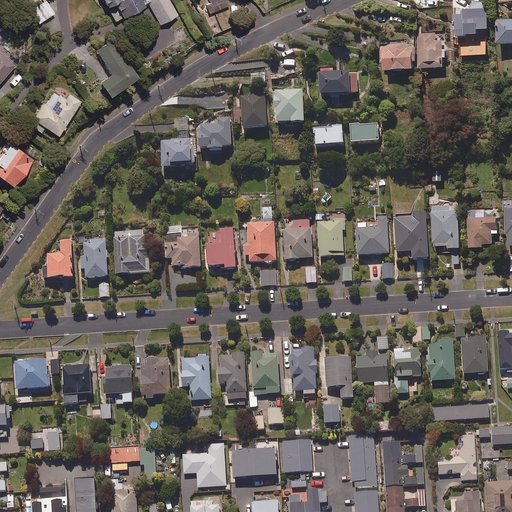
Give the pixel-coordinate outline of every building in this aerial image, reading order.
[(54,12),(46,0),(45,0),(36,7),(44,19),(54,12)] [(103,0),(115,20),(148,1),(160,23),(178,13),(170,0),(103,0)] [(227,4),(225,0),(208,0),(209,2),(204,4),(209,13),(227,4)] [(487,5),(481,5),(481,9),(454,11),(456,37),(478,35),(477,30),(489,29),(487,5)] [(511,43),(511,19),(497,20),(498,44),(511,43)] [(443,68),(443,59),(446,59),(446,49),(443,49),(443,40),(436,41),(435,33),(419,33),(420,69),(443,68)] [(136,77),(112,39),(95,50),(111,73),(100,80),(109,95),(136,77)] [(413,70),(412,44),(381,46),(382,71),(413,70)] [(487,55),(485,44),(461,46),(462,57),(487,55)] [(0,82),(16,65),(0,50),(0,82)] [(264,72),(250,74),(251,83),(265,82),(264,72)] [(348,72),(318,73),(319,96),(357,95),(357,76),(349,77),(348,72)] [(274,124),(290,123),(290,126),(303,125),(303,123),(302,90),(273,90),(274,124)] [(65,98),(55,91),(46,103),(44,101),(29,123),(41,132),(46,125),(58,133),(81,100),(69,92),(65,98)] [(266,127),(264,95),(240,96),(241,128),(266,127)] [(188,131),(188,118),(174,119),(175,132),(188,131)] [(198,150),(222,150),(222,148),(230,148),(230,118),(217,118),(217,125),(198,125),(198,150)] [(378,143),(377,125),(349,126),(350,144),(378,143)] [(343,145),(342,127),(313,129),(314,147),(343,145)] [(194,167),(193,139),(160,141),(161,169),(174,168),(194,167)] [(34,158),(10,140),(0,152),(0,173),(13,184),(34,158)] [(386,187),(386,179),(378,179),(378,187),(386,187)] [(490,191),(478,191),(479,199),(490,198),(490,191)] [(511,200),(503,201),(504,235),(508,235),(509,247),(511,246),(511,200)] [(448,250),(452,250),(453,265),(460,264),(459,249),(461,249),(458,211),(451,211),(450,206),(432,207),(434,247),(448,247),(448,250)] [(262,208),(263,223),(247,223),(247,247),(243,247),(243,257),(249,257),(249,264),(275,264),(275,223),(274,208),(262,208)] [(485,210),(468,211),(470,249),(483,248),(482,245),(493,245),(493,235),(498,234),(497,217),(485,218),(485,210)] [(425,213),(412,213),(412,215),(394,216),(395,254),(411,253),(411,261),(427,260),(425,213)] [(345,221),(326,222),(326,215),(314,216),(315,223),(317,222),(319,258),(344,257),(342,231),(345,231),(345,221)] [(387,216),(377,217),(378,229),(366,229),(366,224),(356,224),(357,256),(388,256),(387,216)] [(310,219),(287,221),(287,231),(283,231),(284,262),(312,260),(310,219)] [(181,229),(181,227),(165,227),(167,259),(172,259),(172,267),(185,267),(185,269),(200,268),(198,228),(181,229)] [(145,235),(144,230),(115,232),(117,275),(151,274),(150,257),(150,250),(148,250),(147,235),(145,235)] [(232,231),(219,231),(220,244),(206,245),(208,268),(224,267),(224,271),(235,270),(232,231)] [(107,238),(92,239),(92,242),(85,243),(86,257),(81,257),(82,270),(87,270),(87,279),(110,277),(107,238)] [(75,277),(73,240),(61,241),(62,254),(48,254),(49,263),(44,263),(45,279),(75,277)] [(394,279),(393,264),(382,264),(383,280),(394,279)] [(352,281),(352,267),(343,268),(344,282),(352,281)] [(316,284),(316,268),(306,268),(307,284),(316,284)] [(277,286),(276,271),(260,272),(261,287),(277,286)] [(196,274),(175,274),(174,292),(196,292),(196,274)] [(110,283),(100,284),(101,297),(110,297),(110,283)] [(464,326),(455,327),(456,338),(465,338),(464,326)] [(430,341),(430,327),(421,328),(422,341),(430,341)] [(511,331),(498,332),(499,371),(511,370),(511,331)] [(486,338),(461,339),(463,375),(487,374),(486,338)] [(389,352),(388,339),(380,340),(381,352),(389,352)] [(452,341),(439,341),(440,345),(429,346),(430,357),(427,358),(428,383),(455,381),(452,341)] [(307,395),(318,394),(318,375),(320,375),(320,360),(317,360),(316,349),(291,350),(292,377),(296,376),(296,391),(307,391),(307,395)] [(396,388),(396,380),(401,379),(402,384),(412,383),(412,378),(421,377),(419,352),(404,353),(404,349),(392,349),(394,377),(390,378),(391,388),(396,388)] [(260,408),(259,395),(282,393),(279,358),(264,359),(264,352),(253,353),(255,390),(250,391),(251,408),(260,408)] [(377,353),(364,354),(365,357),(355,357),(357,385),(374,384),(375,405),(389,404),(386,356),(378,356),(377,353)] [(249,399),(246,354),(220,356),(222,384),(228,383),(229,400),(249,399)] [(201,355),(201,358),(183,359),(185,387),(191,387),(192,401),(213,400),(211,359),(210,355),(201,355)] [(147,363),(143,363),(144,398),(154,398),(154,396),(172,395),(171,359),(157,359),(157,358),(156,358),(156,357),(156,356),(155,356),(154,356),(153,356),(152,356),(151,356),(150,357),(149,358),(149,359),(147,359),(147,363)] [(350,358),(324,360),(326,389),(340,388),(341,400),(353,400),(350,358)] [(51,375),(60,375),(60,359),(48,360),(17,361),(18,388),(51,388),(51,375)] [(94,394),(94,389),(93,366),(64,367),(66,404),(80,404),(79,394),(94,394)] [(116,404),(125,404),(134,403),(134,393),(135,393),(134,366),(108,367),(108,378),(105,378),(106,395),(115,395),(116,404)] [(34,402),(33,394),(20,394),(20,403),(34,402)] [(113,419),(111,405),(102,406),(103,419),(113,419)] [(341,423),(340,405),(325,406),(326,423),(341,423)] [(0,439),(10,439),(8,407),(0,406),(0,439)] [(489,419),(488,406),(433,410),(434,423),(489,419)] [(285,424),(285,409),(269,409),(270,424),(285,424)] [(266,430),(266,417),(256,418),(256,430),(266,430)] [(391,418),(378,419),(378,428),(391,427),(391,418)] [(511,427),(491,428),(492,446),(511,445),(511,427)] [(490,431),(480,431),(479,438),(490,439),(490,431)] [(48,435),(49,452),(61,451),(60,432),(48,433),(48,435)] [(363,436),(348,437),(351,483),(356,483),(356,489),(377,488),(374,436),(363,436)] [(451,459),(437,460),(438,475),(461,474),(461,482),(477,481),(474,436),(458,437),(459,445),(457,445),(456,445),(455,445),(454,445),(453,445),(452,445),(452,446),(451,446),(451,447),(450,448),(450,449),(450,450),(450,451),(451,452),(451,453),(452,453),(453,454),(454,454),(455,454),(456,454),(457,453),(459,453),(460,458),(451,459)] [(313,440),(284,442),(286,473),(314,472),(313,440)] [(384,466),(407,465),(423,464),(422,446),(415,447),(415,457),(401,458),(400,443),(383,444),(384,466)] [(226,444),(209,445),(210,454),(184,455),(185,474),(198,474),(199,488),(228,487),(226,444)] [(122,467),(122,463),(142,462),(141,447),(109,449),(110,464),(115,464),(115,468),(122,467)] [(156,450),(142,450),(143,465),(146,465),(147,478),(157,477),(156,450)] [(279,476),(277,450),(234,453),(236,479),(279,476)] [(0,492),(7,492),(7,482),(6,472),(8,471),(8,463),(0,463),(0,492)] [(109,464),(101,465),(102,475),(110,475),(109,464)] [(407,465),(384,466),(385,488),(403,487),(424,486),(423,469),(416,469),(417,478),(408,479),(407,465)] [(99,511),(97,480),(77,481),(78,511),(99,511)] [(511,511),(511,483),(485,484),(486,511),(511,511)] [(69,511),(68,487),(42,489),(43,503),(33,504),(33,511),(69,511)] [(387,510),(404,509),(425,507),(424,491),(417,491),(418,500),(404,501),(403,487),(385,488),(387,510)] [(139,511),(138,490),(112,492),(113,511),(139,511)] [(328,490),(308,491),(308,504),(291,505),(291,511),(322,511),(322,503),(329,503),(328,490)] [(378,511),(378,492),(354,494),(355,511),(378,511)] [(480,511),(480,495),(464,495),(464,504),(457,504),(456,499),(451,500),(450,511),(480,511)] [(16,509),(16,505),(16,496),(0,496),(0,504),(6,505),(6,509),(16,509)] [(191,503),(191,511),(221,511),(221,506),(214,506),(214,501),(191,503)] [(281,511),(280,501),(254,503),(254,511),(281,511)]
